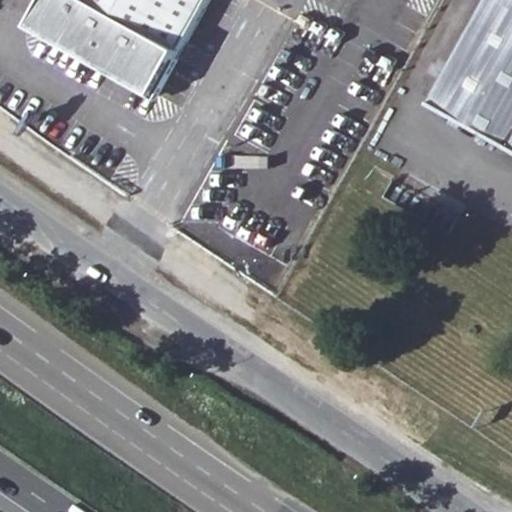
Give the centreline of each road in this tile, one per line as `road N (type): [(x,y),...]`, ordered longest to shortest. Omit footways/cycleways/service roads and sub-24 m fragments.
road 1 (residential): [(0,203),(459,511)]
road 2 (trunk): [(234,511),(0,349)]
